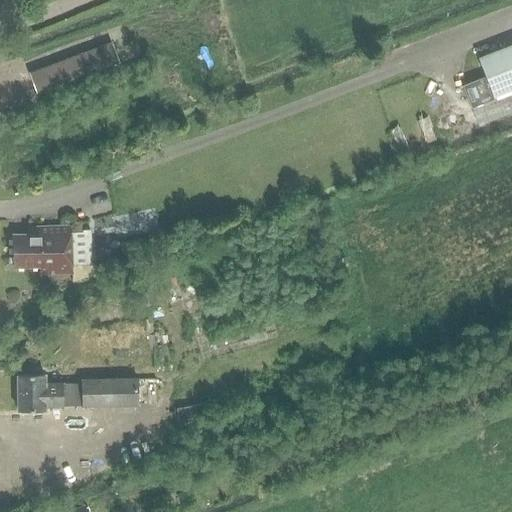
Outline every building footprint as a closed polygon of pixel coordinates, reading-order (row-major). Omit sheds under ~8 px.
[(511,87),(511,42),(476,56),(491,96),(511,87)] [(36,93),(117,63),(110,44),(29,74),(36,93)] [(491,100),(483,77),(460,85),(468,107),(491,100)] [(40,274),(71,273),(72,278),(86,277),(85,264),(71,265),(69,227),(30,229),(30,236),(11,237),(13,269),(39,267),(40,274)] [(147,251),(145,242),(121,247),(123,256),(147,251)] [(77,404),(77,384),(60,384),(60,383),(44,384),(44,376),(17,377),(18,411),(45,410),(45,405),(77,404)] [(77,384),(77,404),(82,404),(82,407),(138,406),(137,379),(81,380),(81,384),(77,384)] [(182,414),(206,411),(205,403),(181,406),(182,414)] [(157,488),(151,471),(115,483),(120,500),(157,488)]
